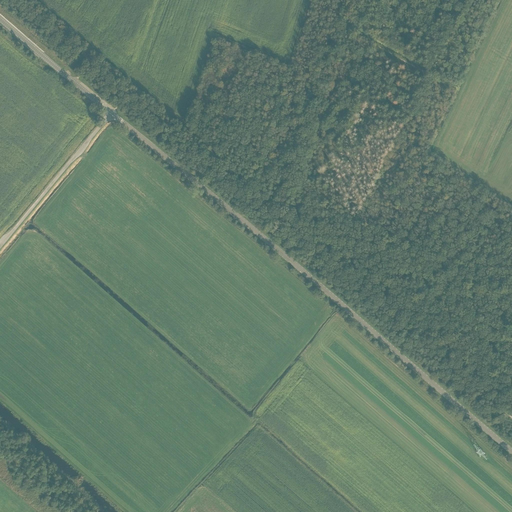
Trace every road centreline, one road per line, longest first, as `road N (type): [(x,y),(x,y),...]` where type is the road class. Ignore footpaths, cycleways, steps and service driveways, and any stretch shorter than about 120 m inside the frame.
road 1 (tertiary): [(511,454),(112,112)]
road 2 (unclassified): [(0,246),(112,112)]
road 3 (tertiary): [(112,112),(0,19)]
